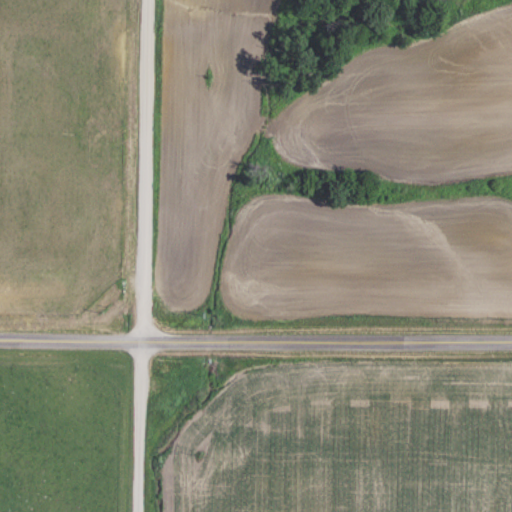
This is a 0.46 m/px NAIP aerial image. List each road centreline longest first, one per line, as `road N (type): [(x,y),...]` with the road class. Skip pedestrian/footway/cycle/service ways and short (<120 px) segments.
road 1 (residential): [(511,340),(0,344)]
road 2 (residential): [(142,345),(144,0)]
road 3 (residential): [(139,511),(142,345)]
